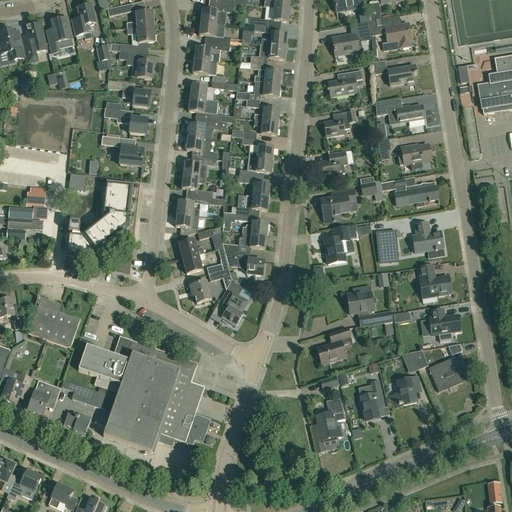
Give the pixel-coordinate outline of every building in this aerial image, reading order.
[(109,10),(106,0),(97,0),(100,12),(107,10),(109,18),(119,16),(118,15),(136,12),(134,4),(117,8),(109,10)] [(263,8),(273,9),(289,10),(290,0),(274,0),(274,1),(269,1),(266,3),(264,2),(263,8)] [(333,0),(336,13),(360,8),(358,0),(333,0)] [(379,3),(379,1),(370,3),(370,4),(370,21),(381,19),(379,3)] [(89,6),(88,4),(83,5),(83,7),(77,8),(79,19),(72,21),(75,37),(83,35),(85,41),(92,39),(90,34),(89,25),(95,24),(91,5),(89,6)] [(234,8),(218,6),(217,12),(227,13),(233,14),(234,9),(234,8)] [(288,23),(289,10),(273,9),(272,22),(288,23)] [(202,11),(200,24),(216,25),(225,26),(227,14),(227,13),(217,12),(208,11),(202,11)] [(153,28),(152,13),(136,14),(136,16),(134,16),(134,22),(137,22),(137,25),(134,25),(134,24),(126,24),(127,30),(153,28)] [(393,17),(390,18),(383,19),(381,19),(370,21),(370,23),(371,37),(372,45),(375,45),(375,36),(383,35),(383,31),(383,29),(384,29),(387,45),(382,45),(383,49),(383,52),(411,48),(410,41),(410,37),(408,25),(395,27),(393,17)] [(396,18),(397,25),(404,25),(403,17),(396,18)] [(59,53),(58,51),(73,48),(72,40),(67,18),(51,22),(54,34),(47,36),(51,55),(59,53)] [(267,27),(268,21),(249,19),(248,25),(267,27)] [(26,27),(28,36),(22,38),(23,42),(28,64),(37,62),(36,54),(47,52),(46,45),(47,44),(44,45),(39,25),(43,24),(26,27)] [(216,25),(200,24),(199,36),(205,37),(214,38),(215,31),(221,31),(222,26),(216,25)] [(267,34),(267,27),(248,25),(244,25),(243,33),(254,35),(254,32),(267,34)] [(154,43),(153,28),(127,30),(127,36),(134,35),(134,34),(137,34),(138,37),(135,37),(136,43),(138,43),(138,44),(154,43)] [(0,31),(0,55),(7,53),(8,58),(13,57),(13,61),(24,58),(20,39),(13,40),(12,34),(11,31),(6,32),(5,31),(3,30),(1,30),(0,31)] [(261,39),(261,46),(285,48),(287,35),(271,34),(270,40),(261,39)] [(335,57),(358,53),(355,35),(332,39),(335,57)] [(229,53),(230,46),(216,45),(204,43),(203,50),(196,49),(194,61),(210,63),(211,57),(218,58),(219,52),(229,53)] [(121,46),(110,45),(110,52),(120,53),(138,55),(138,47),(121,45),(121,46)] [(107,46),(107,47),(96,49),(100,63),(97,64),(99,73),(110,70),(110,68),(111,68),(109,61),(110,61),(108,52),(107,46)] [(261,46),(260,58),(268,59),(284,61),(285,48),(261,46)] [(152,81),(153,64),(140,62),(141,56),(137,56),(138,55),(120,53),(119,60),(127,61),(126,66),(138,68),(137,79),(152,81)] [(493,83),(477,85),(480,103),(485,102),(486,104),(482,107),(483,115),(511,110),(511,56),(494,59),(496,76),(494,76),(493,80),(493,83)] [(208,76),(210,63),(194,61),(193,74),(208,76)] [(387,71),(385,62),(380,63),(373,64),(374,76),(379,75),(379,79),(385,78),(384,74),(388,74),(390,87),(415,83),(413,76),(416,76),(415,66),(387,71)] [(254,83),(255,83),(264,84),(280,86),(281,73),(266,72),(267,65),(250,64),(250,70),(258,71),(257,77),(255,77),(254,83)] [(466,67),(458,69),(460,85),(469,84),(466,67)] [(330,98),(357,94),(355,82),(363,80),(361,72),(336,76),(337,82),(328,83),(330,98)] [(19,84),(26,89),(29,83),(22,78),(19,84)] [(58,80),(56,80),(59,91),(68,89),(65,78),(61,79),(58,80)] [(121,91),(122,83),(116,83),(108,82),(107,90),(121,91)] [(236,101),(247,102),(260,103),(260,97),(250,96),(250,95),(245,94),(246,83),(238,82),(237,92),(236,101)] [(225,84),(212,83),(211,89),(236,92),(237,86),(225,84)] [(253,96),(260,97),(262,97),(278,99),(280,86),(264,84),(255,83),(253,96)] [(206,102),(207,89),(191,87),(190,100),(206,102)] [(460,95),(469,94),(469,93),(472,93),(471,87),(468,87),(468,88),(460,89),(460,95)] [(123,91),(122,98),(133,100),(132,107),(148,109),(150,93),(134,92),(123,90),(123,91)] [(221,123),(226,124),(231,124),(232,118),(222,116),(216,116),(218,103),(206,102),(190,100),(188,113),(196,114),(209,115),(208,121),(221,123)] [(392,109),(391,101),(375,104),(376,124),(381,124),(381,116),(388,115),(390,125),(424,120),(422,106),(396,110),(396,109),(392,109)] [(278,124),(279,111),(263,109),(263,116),(254,115),(254,121),(278,124)] [(123,118),(120,117),(121,111),(120,111),(112,110),(106,110),(105,110),(104,119),(117,120),(116,124),(122,125),(122,124),(130,125),(129,135),(145,136),(147,120),(123,118)] [(348,124),(356,123),(354,111),(346,113),(348,124)] [(326,138),(344,135),(342,121),(346,120),(345,114),(333,116),(334,122),(323,124),(326,138)] [(226,130),(226,124),(221,123),(208,121),(207,128),(195,126),(189,126),(188,139),(203,140),(210,141),(210,135),(211,128),(220,129),(226,130)] [(276,137),(278,124),(254,121),(253,127),(261,128),(261,135),(276,137)] [(119,148),(120,139),(119,139),(109,138),(102,137),(101,146),(119,148)] [(202,153),(203,140),(188,139),(186,151),(202,153)] [(389,140),(384,141),(377,142),(379,154),(380,154),(381,160),(386,159),(385,153),(391,152),(389,140)] [(422,170),(421,163),(431,161),(428,145),(414,148),(414,146),(401,148),(402,158),(399,159),(400,167),(410,165),(411,172),(422,170)] [(141,168),(143,150),(121,147),(119,165),(141,168)] [(272,161),(273,149),(258,147),(257,154),(249,153),(248,159),(272,161)] [(216,161),(217,155),(204,153),(203,160),(216,161)] [(322,182),(329,181),(328,177),(344,174),(343,166),(347,165),(345,153),(329,155),(330,161),(319,163),(322,182)] [(240,171),(239,177),(255,179),(255,173),(264,174),(271,174),(272,161),(248,159),(247,171),(240,171)] [(98,163),(91,163),(90,175),(97,176),(98,163)] [(199,179),(199,178),(200,166),(184,164),(183,177),(199,179)] [(70,176),(69,191),(83,192),(85,178),(70,176)] [(199,179),(183,177),(182,190),(197,191),(198,185),(205,185),(206,179),(199,178),(199,179)] [(406,188),(405,180),(380,184),(382,192),(396,190),(396,193),(395,194),(397,207),(437,200),(435,184),(406,188)] [(362,198),(377,195),(382,194),(380,182),(375,183),(360,185),(362,198)] [(67,237),(65,258),(87,260),(94,255),(95,256),(129,230),(130,223),(130,216),(129,216),(132,187),(107,184),(103,215),(108,215),(108,218),(83,239),(67,237)] [(253,198),(268,199),(270,186),(263,186),(254,185),(253,198)] [(45,200),(46,190),(31,189),(30,194),(27,194),(27,197),(45,200)] [(354,190),(335,193),(331,194),(332,200),(321,202),(324,223),(335,222),(334,215),(340,214),(349,212),(347,203),(355,201),(354,190)] [(44,209),(45,200),(27,197),(27,203),(29,203),(29,208),(44,209)] [(253,198),(246,197),(245,210),(236,209),(235,215),(248,216),(259,218),(260,211),(267,212),(268,199),(253,198)] [(212,199),(199,198),(198,204),(224,207),(225,201),(212,199)] [(199,217),(199,211),(193,210),(194,204),(178,202),(177,215),(193,217),(199,217)] [(9,209),(8,219),(32,221),(33,211),(9,209)] [(248,223),(248,216),(235,215),(223,214),(222,223),(234,224),(235,221),(248,223)] [(197,229),(191,228),(193,217),(177,215),(175,228),(181,229),(180,239),(197,234),(204,232),(203,228),(197,229)] [(32,221),(8,219),(7,229),(31,231),(32,221)] [(69,223),(68,234),(79,235),(80,224),(69,223)] [(251,236),(266,237),(268,224),(259,223),(252,223),(252,227),(246,227),(245,228),(245,229),(243,229),(242,235),(245,235),(251,236)] [(441,232),(430,234),(428,224),(415,226),(416,236),(412,237),(415,254),(444,249),(441,232)] [(373,225),(356,228),(358,236),(374,234),(373,225)] [(358,236),(356,228),(356,226),(342,228),(344,237),(333,239),(324,241),(328,265),(346,263),(344,255),(343,243),(352,241),(358,240),(358,236)] [(220,235),(221,228),(205,232),(204,232),(197,234),(199,241),(214,237),(220,235)] [(7,231),(7,240),(25,241),(25,232),(7,231)] [(36,232),(37,243),(47,242),(46,231),(36,232)] [(380,263),(390,262),(387,232),(377,233),(380,263)] [(390,262),(398,261),(395,232),(387,232),(390,262)] [(265,250),(266,237),(251,236),(249,248),(265,250)] [(196,250),(194,241),(179,245),(183,261),(198,256),(204,255),(202,248),(196,250)] [(224,250),(224,252),(239,253),(240,247),(239,247),(222,245),(224,250)] [(250,261),(251,255),(239,253),(224,252),(225,256),(226,256),(227,261),(228,267),(229,267),(237,268),(247,269),(246,275),(263,277),(264,262),(250,261)] [(187,275),(202,271),(198,256),(183,261),(187,275)] [(207,269),(208,276),(229,271),(228,268),(229,268),(228,267),(227,261),(221,263),(221,265),(207,269)] [(435,279),(433,266),(419,268),(421,281),(420,282),(422,297),(435,295),(436,298),(451,295),(448,277),(435,279)] [(210,283),(230,277),(229,271),(208,276),(210,283)] [(390,286),(387,274),(377,276),(380,288),(390,286)] [(211,301),(207,283),(190,287),(193,297),(195,297),(197,304),(211,301)] [(236,327),(243,316),(241,315),(248,302),(230,292),(220,308),(226,312),(222,319),(236,327)] [(350,315),(374,311),(371,293),(347,297),(350,315)] [(70,349),(81,321),(59,313),(62,306),(38,297),(36,302),(37,302),(35,307),(38,309),(29,335),(70,349)] [(13,308),(11,300),(0,301),(0,318),(13,317),(15,331),(22,330),(19,307),(13,308)] [(444,318),(443,310),(430,313),(431,320),(429,321),(432,336),(439,335),(440,343),(450,342),(452,339),(451,333),(460,332),(458,316),(444,318)] [(375,326),(384,324),(392,323),(393,323),(391,313),(373,316),(373,317),(375,326)] [(393,316),(394,324),(410,321),(409,314),(393,316)] [(392,323),(384,324),(386,336),(394,335),(392,323)] [(322,367),(346,359),(342,346),(352,343),(351,339),(348,330),(339,332),(328,335),(331,345),(316,349),(322,367)] [(198,366),(133,342),(116,337),(109,355),(87,348),(79,372),(98,378),(95,386),(108,391),(119,395),(107,429),(104,438),(151,455),(152,454),(155,455),(161,436),(186,445),(196,416),(205,389),(192,384),(198,366)] [(452,357),(463,352),(460,346),(448,348),(452,357)] [(0,379),(1,379),(11,351),(0,347),(0,379)] [(420,375),(429,371),(427,367),(428,367),(422,352),(411,354),(416,365),(420,375)] [(442,352),(429,357),(431,363),(444,358),(442,352)] [(416,365),(411,354),(402,356),(402,357),(404,356),(411,373),(418,370),(418,371),(419,371),(416,365)] [(439,393),(464,383),(458,369),(466,365),(461,355),(429,369),(439,393)] [(368,367),(370,375),(379,373),(377,365),(368,367)] [(24,402),(27,394),(32,380),(35,372),(33,371),(30,380),(19,376),(16,385),(9,382),(3,401),(16,405),(18,399),(24,402)] [(338,378),(341,388),(348,386),(345,376),(338,378)] [(323,391),(338,386),(335,377),(320,382),(323,391)] [(400,395),(392,396),(394,407),(394,408),(402,406),(416,403),(414,394),(420,392),(418,379),(397,383),(400,394),(400,395)] [(105,397),(63,382),(61,389),(74,394),(73,398),(101,408),(105,397)] [(366,422),(379,419),(377,409),(383,408),(378,383),(372,384),(374,395),(361,398),(366,422)] [(55,405),(61,391),(46,385),(44,391),(37,388),(28,411),(43,417),(48,402),(55,405)] [(119,395),(108,391),(106,396),(101,410),(102,410),(102,408),(105,409),(99,426),(107,429),(119,395)] [(315,443),(322,441),(323,443),(336,441),(335,438),(342,437),(339,424),(337,425),(336,423),(345,421),(340,400),(327,403),(329,412),(316,415),(319,427),(312,428),(315,443)] [(68,414),(66,419),(64,426),(74,430),(73,432),(85,436),(88,428),(91,420),(79,416),(78,418),(68,414)] [(203,445),(211,421),(196,416),(186,445),(193,447),(195,442),(203,445)] [(0,463),(0,481),(11,487),(8,494),(9,495),(16,479),(10,477),(15,467),(5,462),(4,465),(0,463)] [(35,493),(42,479),(27,472),(22,483),(16,480),(10,493),(22,498),(26,489),(35,493)] [(489,485),(491,505),(502,503),(500,483),(489,485)] [(66,490),(57,486),(51,499),(52,500),(49,506),(57,510),(60,503),(67,506),(66,508),(73,511),(78,502),(71,498),(73,493),(72,492),(72,491),(72,490),(68,488),(66,489),(66,490)] [(103,511),(105,508),(91,501),(85,511),(79,511),(77,511),(76,511),(103,511)]
